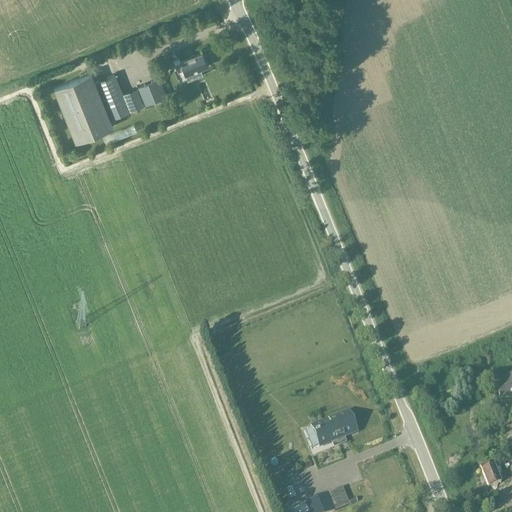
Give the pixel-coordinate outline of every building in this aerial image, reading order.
[(178,63),(172,65),(175,73),(181,71),(183,76),(190,73),(192,78),(200,75),(198,70),(205,67),(200,54),(178,63)] [(89,74),(53,88),(75,142),(112,127),(109,119),(164,97),(156,79),(120,94),(112,75),(92,83),(89,74)] [(500,399),(511,394),(511,372),(493,380),(500,399)] [(345,418),(313,431),(317,439),(316,439),(317,441),(321,451),(353,438),(345,418)] [(323,452),(327,464),(333,462),(329,450),(323,452)] [(488,488),(500,483),(493,466),(490,468),(488,462),(479,465),(482,471),(481,471),(488,488)] [(351,488),(368,484),(366,475),(349,479),(351,488)] [(308,511),(333,511),(334,511),(327,494),(305,503),(308,511)]
